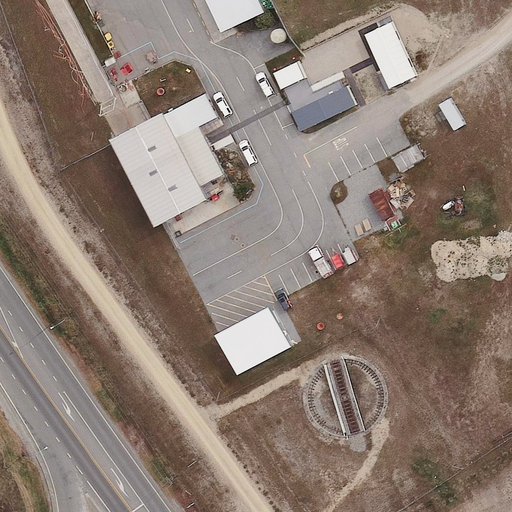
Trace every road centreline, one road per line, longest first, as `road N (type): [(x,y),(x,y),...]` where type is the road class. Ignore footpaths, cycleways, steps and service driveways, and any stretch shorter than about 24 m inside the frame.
road 1 (track): [(511,10),(468,50),(294,143)]
road 2 (primary): [(26,343),(142,511)]
road 3 (primary): [(66,511),(26,343)]
